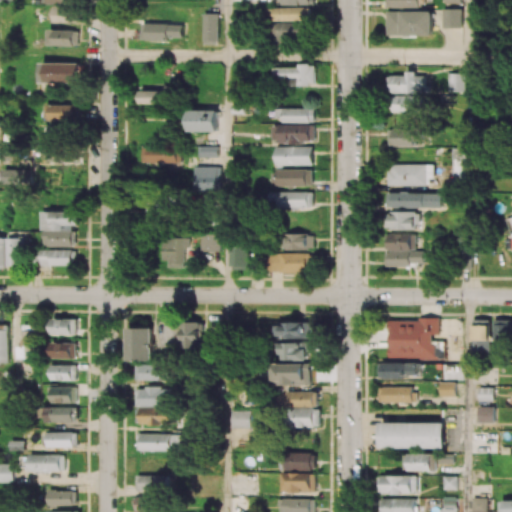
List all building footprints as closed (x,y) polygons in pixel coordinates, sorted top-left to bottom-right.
[(54,22),(75,23),(75,7),(55,6),(54,22)] [(275,8),(275,21),(315,20),(314,7),(275,8)] [(463,26),(463,8),(444,9),(444,26),(463,26)] [(389,37),(435,36),(434,11),(389,11),(389,37)] [(206,44),(220,44),(220,13),(206,13),(206,44)] [(182,37),(183,25),(143,23),(143,40),(169,41),(169,37),(182,37)] [(308,39),(309,24),(279,23),(279,37),(308,39)] [(75,30),(49,29),(48,46),(74,47),(75,30)] [(80,63),(48,63),(47,82),(80,82),(80,63)] [(301,67),(276,67),(276,86),(318,86),(318,64),(301,64),(301,67)] [(428,76),(418,76),(418,71),(408,71),(408,75),(387,75),(386,92),(427,93),(428,76)] [(466,73),(449,73),(449,91),(466,91),(466,73)] [(166,90),(143,90),(142,104),(166,105),(166,90)] [(392,96),(393,113),(425,111),(424,95),(392,96)] [(76,104),(45,105),(45,121),(76,120),(76,104)] [(318,121),(317,108),(278,109),(279,122),(318,121)] [(191,110),(191,131),(218,132),(219,110),(191,110)] [(318,125),(275,124),(274,141),(317,142),(318,125)] [(390,146),(430,145),(429,129),(389,130),(390,146)] [(181,164),(182,148),(145,146),(145,162),(181,164)] [(315,146),(278,147),(278,166),(315,165),(315,146)] [(11,147),(2,147),(1,160),(11,160),(11,147)] [(454,149),(452,181),(467,182),(469,150),(454,149)] [(434,165),(391,164),(390,185),(433,186),(434,165)] [(220,166),(196,166),(195,190),(219,191),(220,166)] [(31,169),(6,170),(6,182),(31,182),(31,169)] [(315,170),(274,169),(274,185),(315,186),(315,170)] [(316,192),(273,191),(273,207),(316,208),(316,192)] [(443,208),(443,193),(389,192),(389,206),(443,208)] [(149,215),(176,215),(177,195),(150,194),(149,215)] [(41,211),(41,231),(46,231),(47,246),(76,246),(75,225),(78,225),(78,210),(41,211)] [(419,211),(388,212),(388,229),(419,229),(419,211)] [(289,234),(289,249),(316,249),(316,233),(289,234)] [(387,233),(387,265),(427,264),(426,250),(418,250),(418,233),(387,233)] [(221,234),(203,234),(202,251),(221,252),(221,234)] [(166,260),(172,260),(172,267),(186,268),(187,247),(191,247),(191,238),(166,237),(166,260)] [(26,238),(9,238),(8,266),(25,266),(26,238)] [(232,243),(232,270),(250,270),(250,243),(232,243)] [(43,266),(76,265),(76,249),(43,250),(43,266)] [(314,253),(268,254),(268,273),(314,272),(314,253)] [(53,335),(78,335),(78,319),(53,319),(53,335)] [(440,319),(389,319),(389,358),(446,358),(446,339),(440,339),(440,319)] [(490,319),(474,320),(474,351),(491,351),(490,319)] [(279,338),(312,339),(313,322),(279,321),(279,338)] [(182,323),(183,348),(204,347),(204,322),(182,323)] [(0,363),(9,363),(8,324),(0,324),(0,363)] [(18,358),(38,358),(37,327),(23,328),(23,346),(18,346),(18,358)] [(129,361),(153,361),(152,327),(128,328),(129,361)] [(77,359),(78,343),(53,342),(52,358),(77,359)] [(283,343),(283,360),(310,360),(309,342),(283,343)] [(381,378),(409,379),(409,375),(419,376),(420,363),(382,362),(381,378)] [(312,363),(276,363),(276,385),(312,385),(312,363)] [(143,380),(170,380),(171,364),(143,364),(143,380)] [(77,381),(78,365),(53,365),(52,380),(77,381)] [(457,382),(442,382),(442,396),(457,396),(457,382)] [(77,386),(53,387),(53,403),(77,403),(77,386)] [(418,387),(382,386),(382,402),(417,402),(418,387)] [(172,425),(172,388),(138,387),(138,424),(172,425)] [(318,407),(318,391),(288,391),(288,407),(318,407)] [(79,422),(78,406),(45,407),(46,423),(79,422)] [(496,407),(479,407),(479,422),(496,423),(496,407)] [(290,427),(321,426),(321,408),(289,409),(290,427)] [(251,411),(233,411),(232,427),(250,428),(251,411)] [(382,448),(446,448),(446,423),(382,422),(382,448)] [(49,447),(78,447),(78,432),(49,432),(49,447)] [(139,450),(181,451),(182,435),(139,433),(139,450)] [(283,470),(317,470),(317,452),(283,452),(283,470)] [(409,471),(438,471),(438,453),(409,454),(409,471)] [(30,471),(66,472),(67,455),(31,454),(30,471)] [(440,463),(455,464),(456,454),(441,454),(440,463)] [(0,482),(14,483),(15,464),(0,463),(0,482)] [(317,473),(283,472),(282,492),(317,493),(317,473)] [(167,475),(138,474),(138,490),(167,491),(167,475)] [(380,475),(380,493),(419,493),(419,476),(380,475)] [(458,489),(458,476),(445,476),(445,489),(458,489)] [(50,506),(78,505),(77,490),(49,491),(50,506)] [(137,511),(155,511),(160,511),(161,497),(138,496),(137,511)] [(315,511),(316,499),(280,498),(280,511),(315,511)] [(417,511),(418,499),(382,498),(381,511),(417,511)] [(488,498),(473,498),(473,511),(494,511),(489,511),(488,498)] [(511,511),(511,499),(502,500),(501,511),(511,511)]
